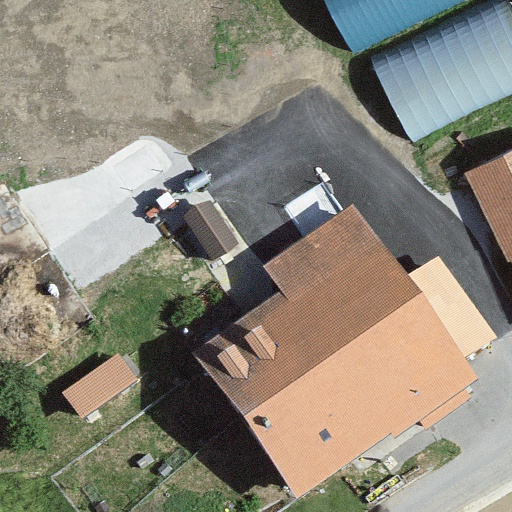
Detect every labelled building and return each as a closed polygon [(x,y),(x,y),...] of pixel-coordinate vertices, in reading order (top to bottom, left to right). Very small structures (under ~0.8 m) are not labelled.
[(330,0),(354,49),(457,0),(330,0)] [(511,0),(481,0),(372,51),(412,134),(511,86),(511,0)] [(511,146),(467,170),(511,257),(511,146)] [(376,222),(187,354),(293,505),(482,373),(376,222)] [(118,346),(65,390),(85,415),(138,371),(118,346)]
